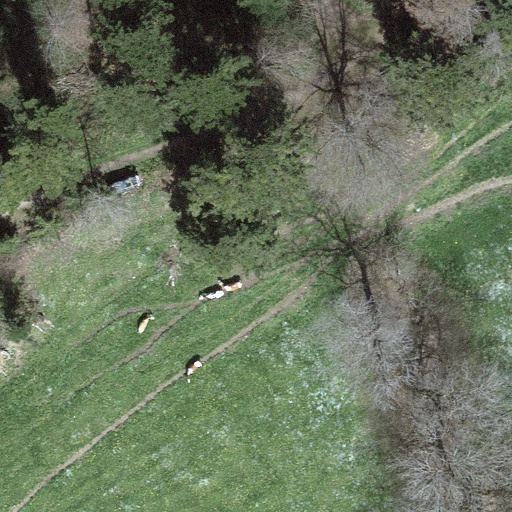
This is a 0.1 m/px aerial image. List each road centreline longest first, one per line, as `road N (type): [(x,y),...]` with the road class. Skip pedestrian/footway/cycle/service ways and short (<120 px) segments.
road 1 (track): [(0,242),(350,74)]
road 2 (track): [(350,74),(453,0)]
